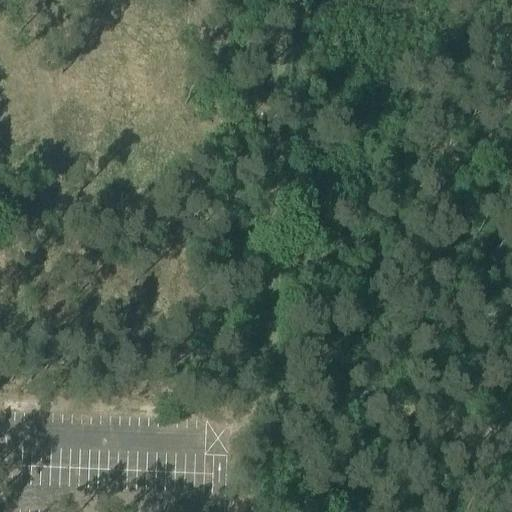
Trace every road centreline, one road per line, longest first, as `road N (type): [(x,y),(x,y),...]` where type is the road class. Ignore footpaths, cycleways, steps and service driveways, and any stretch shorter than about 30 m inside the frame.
road 1 (track): [(511,430),(379,405),(387,339),(418,226),(511,98)]
road 2 (track): [(379,405),(285,390),(218,443),(9,435),(8,446)]
road 3 (track): [(0,334),(234,375),(261,350),(271,299)]
road 4 (track): [(271,299),(284,0)]
